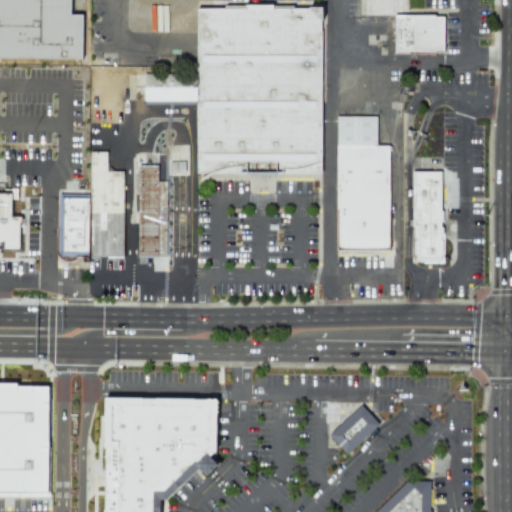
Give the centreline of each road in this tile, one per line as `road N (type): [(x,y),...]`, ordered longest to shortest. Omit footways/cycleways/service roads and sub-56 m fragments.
road 1 (primary): [(511,318),(0,319)]
road 2 (primary): [(0,347),(313,353)]
road 3 (secondary): [(507,123),(505,318)]
road 4 (primary): [(505,355),(505,511)]
road 5 (primary): [(193,320),(182,332),(78,334),(74,349)]
road 6 (secondary): [(508,0),(507,123)]
